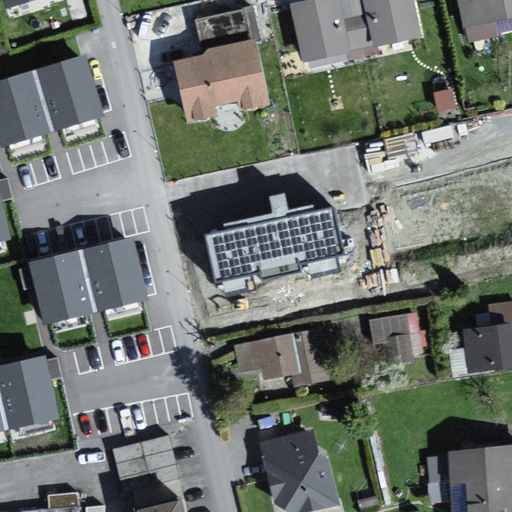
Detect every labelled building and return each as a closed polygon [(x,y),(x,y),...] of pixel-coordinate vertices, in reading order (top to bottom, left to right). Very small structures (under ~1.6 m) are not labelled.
[(367,50),(358,11),(346,14),(342,0),(317,0),(293,5),(306,63),(367,50)] [(367,0),(370,9),(358,11),(367,50),(426,37),(417,0),(367,0)] [(511,0),(463,0),(469,28),(511,18),(511,0)] [(252,9),(198,22),(206,57),(176,64),(190,125),(219,118),(217,107),(242,101),(245,113),(274,106),(252,9)] [(87,55),(35,71),(53,131),(105,115),(87,55)] [(35,71),(0,81),(0,130),(4,145),(53,131),(35,71)] [(511,177),(383,200),(392,253),(511,231),(511,177)] [(0,183),(0,240),(13,238),(0,183)] [(334,207),(205,235),(216,283),(259,273),(262,279),(300,271),(298,263),(344,253),(334,207)] [(135,237),(82,250),(96,311),(149,298),(135,237)] [(82,250),(32,262),(47,323),(96,311),(82,250)] [(421,316),(375,322),(377,346),(394,344),(397,367),(418,364),(417,356),(425,355),(425,349),(435,348),(433,332),(424,333),(421,316)] [(470,351),(455,353),(457,375),(511,369),(511,327),(469,332),(470,351)] [(326,332),(237,347),(242,375),(265,371),(267,382),(297,377),(299,387),(334,381),(326,332)] [(48,355),(0,365),(0,430),(62,417),(48,355)] [(316,433),(269,443),(281,503),(291,511),(319,511),(342,507),(332,459),(320,452),(316,433)] [(170,435),(112,449),(123,493),(181,479),(170,435)] [(511,511),(511,452),(453,457),(455,486),(470,485),(471,511),(511,511)] [(82,511),(81,494),(54,496),(55,511),(42,511),(82,511)] [(195,511),(192,497),(141,509),(142,511),(195,511)]
